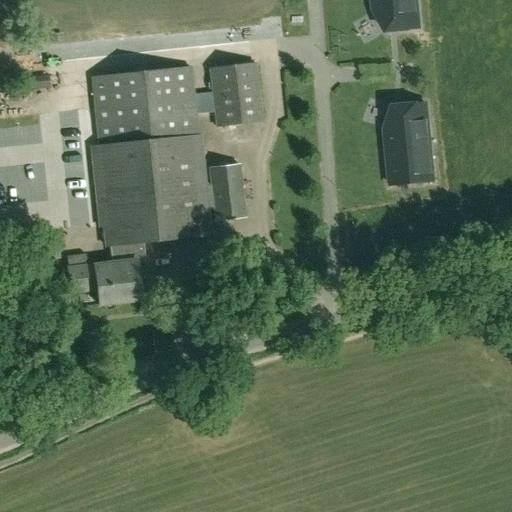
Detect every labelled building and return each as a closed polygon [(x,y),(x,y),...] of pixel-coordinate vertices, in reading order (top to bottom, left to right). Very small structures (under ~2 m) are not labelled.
[(415,0),(373,0),(375,11),(386,32),(418,29),(415,0)] [(257,63),(208,69),(215,128),(264,122),(257,63)] [(91,147),(99,227),(103,226),(105,246),(110,245),(112,260),(118,259),(118,263),(68,268),(71,292),(97,290),(98,305),(141,301),(137,262),(145,261),(143,243),(210,235),(200,136),(197,136),(190,68),(92,78),(99,146),(91,147)] [(49,76),(19,80),(21,92),(50,89),(49,76)] [(393,107),(386,129),(391,186),(432,182),(425,104),(393,107)] [(209,169),(215,221),(245,217),(239,165),(209,169)]
